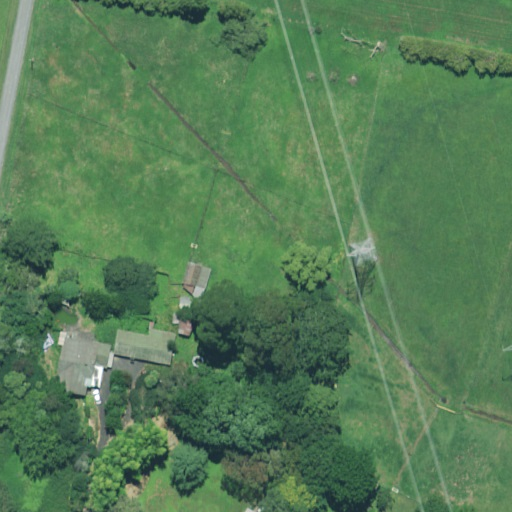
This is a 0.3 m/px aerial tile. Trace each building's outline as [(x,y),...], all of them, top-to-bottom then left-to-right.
[(190,265),(184,289),(202,305),(205,295),(212,271),(190,265)] [(191,297),(181,297),(181,313),(191,313),(191,297)] [(197,320),(182,317),(179,334),(194,337),(197,320)] [(179,336),(153,331),(153,334),(148,334),(148,336),(120,331),(116,356),(173,366),(179,336)] [(108,367),(111,346),(70,340),(71,333),(61,332),(60,346),(64,347),(58,392),(88,396),(89,387),(102,389),(105,367),(108,367)]
